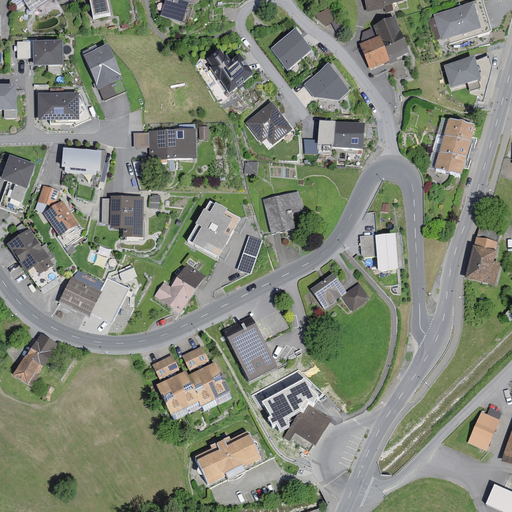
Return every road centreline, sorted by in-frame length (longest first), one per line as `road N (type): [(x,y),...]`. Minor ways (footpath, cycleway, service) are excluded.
road 1 (tertiary): [(0,277),(29,312),(64,333),(143,342),(321,255),(367,181),(391,167)]
road 2 (tertiary): [(511,62),(434,343)]
road 3 (residential): [(391,167),(390,119),(353,67),(284,0)]
road 4 (unclassified): [(511,370),(414,468),(376,493),(352,490)]
road 5 (tertiary): [(391,167),(412,187),(419,326),(434,343)]
road 6 (tertiary): [(434,343),(385,418),(352,490)]
road 7 (residential): [(265,0),(242,15),(240,30),(313,128)]
road 8 (residential): [(0,138),(123,135)]
